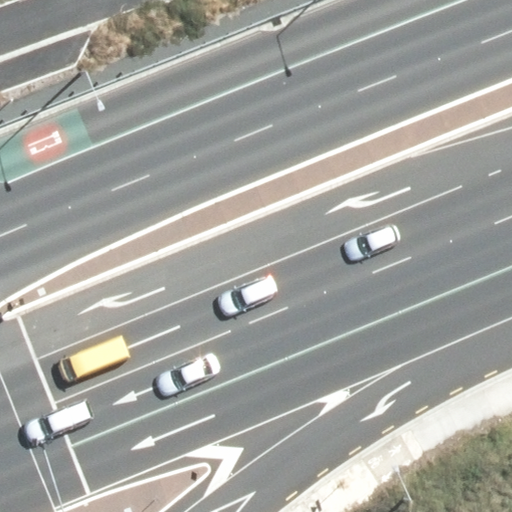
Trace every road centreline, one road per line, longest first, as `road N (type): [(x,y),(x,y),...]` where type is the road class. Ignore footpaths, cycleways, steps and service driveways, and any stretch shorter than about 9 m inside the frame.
road 1 (trunk): [(511,211),(0,420)]
road 2 (trunk): [(0,207),(507,0)]
road 3 (trunk): [(511,285),(353,368),(203,511)]
